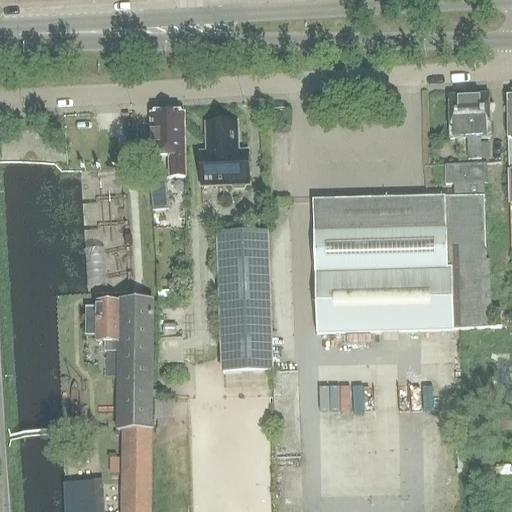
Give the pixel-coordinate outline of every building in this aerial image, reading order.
[(451,140),(468,139),(469,162),(481,161),(480,139),(490,139),(488,96),(449,98),(451,140)] [(170,179),(186,179),(184,115),(151,116),(151,158),(170,157),(170,179)] [(207,154),(200,155),(201,187),(231,186),(234,191),(244,190),(247,186),(249,186),(248,153),(235,153),(235,145),(237,145),(236,125),(206,126),(207,154)] [(485,238),(484,213),(483,185),(487,185),(487,166),(445,167),(446,186),(454,186),(454,199),(312,203),(316,336),(453,332),(453,331),(502,330),(501,313),(491,313),(490,262),(486,263),(485,238)] [(150,184),(152,212),(168,210),(166,183),(150,184)] [(266,234),(219,236),(224,375),(271,373),(266,234)] [(69,511),(153,511),(154,433),(153,302),(120,302),(120,304),(97,304),(97,309),(86,309),(86,338),(96,338),(96,344),(105,344),(105,354),(106,354),(106,379),(118,379),(118,433),(124,433),(122,511),(97,511),(97,483),(73,483),(69,483),(69,511)]
